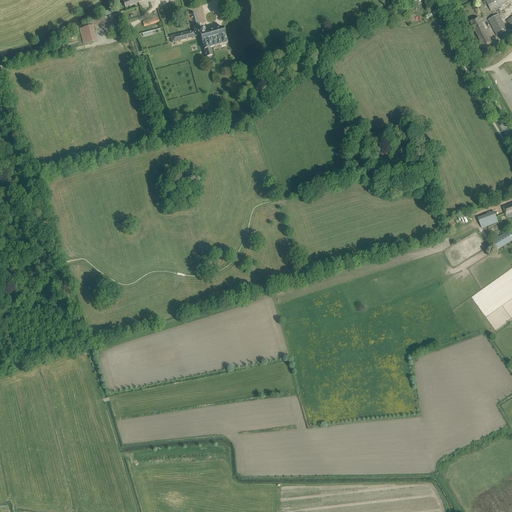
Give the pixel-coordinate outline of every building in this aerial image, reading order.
[(486,0),(485,1),(491,11),(510,0),(486,0)] [(172,43),(200,36),(204,31),(203,30),(200,30),(196,14),(186,16),(188,26),(193,24),(194,30),(171,37),(172,43)] [(494,32),(497,36),(507,30),(505,26),(499,14),(488,20),(494,32)] [(143,22),(144,27),(159,22),(158,17),(143,22)] [(470,22),(484,48),(493,44),(479,17),(470,22)] [(85,28),(79,29),(83,44),(96,40),(93,30),(94,30),(93,25),(92,26),(85,28)] [(204,31),(200,36),(206,57),(212,55),(210,48),(227,43),(223,28),(204,33),(205,32),(204,31)] [(511,203),(503,207),(506,216),(507,218),(511,216),(511,203)] [(481,217),(478,218),(482,228),(498,222),(494,212),(482,216),(481,217)] [(511,228),(511,229),(491,241),(497,250),(511,240),(511,228)]
